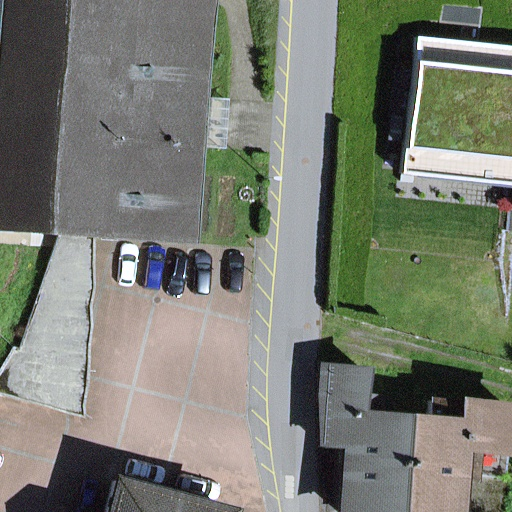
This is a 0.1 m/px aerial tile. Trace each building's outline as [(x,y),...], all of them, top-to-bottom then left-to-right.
[(203,0),(0,0),(0,2),(0,231),(44,234),(61,235),(75,236),(95,238),(186,244),(203,0)] [(511,48),(414,38),(399,174),(414,176),(417,151),(511,161),(511,48)] [(203,148),(221,150),(225,100),(206,99),(203,148)] [(414,176),(511,186),(511,161),(417,151),(414,176)] [(15,348),(0,372),(0,396),(83,419),(89,320),(95,245),(95,238),(75,236),(61,235),(32,306),(15,348)] [(350,447),(343,511),(396,511),(404,419),(382,417),(383,399),(360,397),(363,370),(324,367),(317,444),(350,447)] [(427,402),(426,420),(404,419),(396,511),(448,511),(452,475),(468,477),(471,447),(507,450),(510,410),(427,402)] [(225,511),(226,511),(112,482),(104,511),(225,511)]
